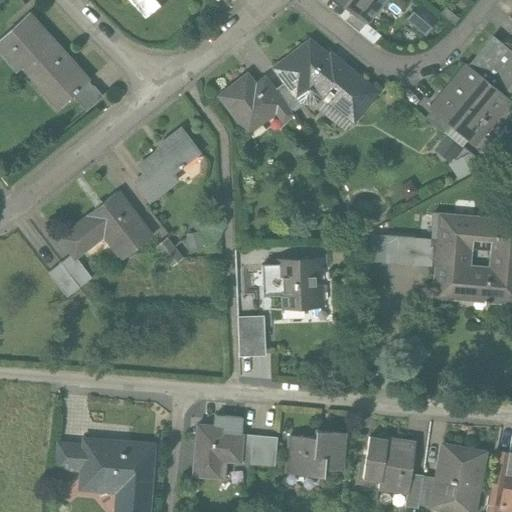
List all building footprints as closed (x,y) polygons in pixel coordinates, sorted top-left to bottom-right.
[(163,0),(129,0),(144,16),(163,0)] [(369,0),(335,0),(343,6),(356,17),(357,16),(369,0)] [(357,16),(356,17),(343,6),(336,15),(353,30),(361,20),(357,16)] [(27,15),(0,40),(0,55),(16,73),(22,67),(59,107),(72,95),(87,81),(87,80),(27,15)] [(511,47),(504,46),(503,48),(491,39),(468,67),(506,99),(511,92),(511,47)] [(340,66),(309,42),(274,69),(284,83),(288,88),(290,87),(307,76),(327,94),(321,101),(324,104),(327,100),(353,120),(376,93),(341,64),(340,66)] [(450,122),(468,137),(483,119),(487,123),(506,99),(468,67),(448,91),(452,94),(439,112),(438,113),(450,122)] [(246,73),(217,96),(247,135),(275,113),(276,112),(265,97),(246,73)] [(87,81),(72,95),(86,111),(103,96),(93,86),(92,87),(87,81)] [(284,83),(274,90),(286,105),(289,112),(302,102),(290,87),(288,88),(284,83)] [(274,90),(265,97),(276,112),(275,113),(282,123),(291,116),(289,112),(286,105),(274,90)] [(442,132),(450,122),(438,113),(439,112),(434,108),(425,117),(442,132)] [(198,154),(180,131),(160,146),(155,154),(138,167),(144,176),(158,195),(176,182),(171,176),(184,167),(183,166),(198,154)] [(148,203),(158,195),(144,176),(133,184),(148,203)] [(150,237),(116,194),(88,216),(89,218),(60,240),(72,255),(74,258),(75,257),(88,247),(87,246),(102,234),(121,259),(150,237)] [(511,220),(432,214),(430,240),(421,239),(419,266),(434,267),(431,298),(511,304),(511,220)] [(419,266),(421,239),(387,236),(384,263),(419,266)] [(167,238),(155,247),(171,267),(182,259),(167,238)] [(72,255),(47,274),(66,297),(91,278),(75,257),(74,258),(72,255)] [(279,266),(261,267),(262,298),(281,297),(281,308),(323,306),(322,286),(316,286),(315,265),(307,266),(306,261),(279,262),(279,266)] [(237,322),(238,354),(264,353),(263,321),(237,322)] [(213,428),(197,426),(192,477),(221,479),(223,462),(239,463),(241,436),(240,436),(242,419),(214,417),(213,428)] [(314,439),(290,437),(287,474),(323,477),(323,469),(340,471),(343,433),(315,431),(314,439)] [(277,439),(241,436),(239,463),(274,467),(277,439)] [(385,440),(368,438),(362,480),(379,482),(377,491),(406,495),(407,495),(410,475),(415,443),(385,439),(385,440)] [(148,511),(154,445),(83,440),(83,446),(81,471),(79,489),(116,492),(114,511),(148,511)] [(81,471),(83,446),(57,444),(55,470),(81,471)] [(432,508),(454,511),(472,511),(484,453),(442,445),(435,479),(432,495),(434,495),(432,508)] [(496,452),(484,511),(498,511),(499,509),(504,477),(509,454),(496,452)] [(422,476),(410,475),(407,495),(406,495),(404,507),(417,509),(418,505),(422,476)] [(435,479),(422,476),(418,505),(432,508),(434,495),(432,495),(435,479)] [(511,511),(511,478),(504,477),(499,509),(511,511)]
